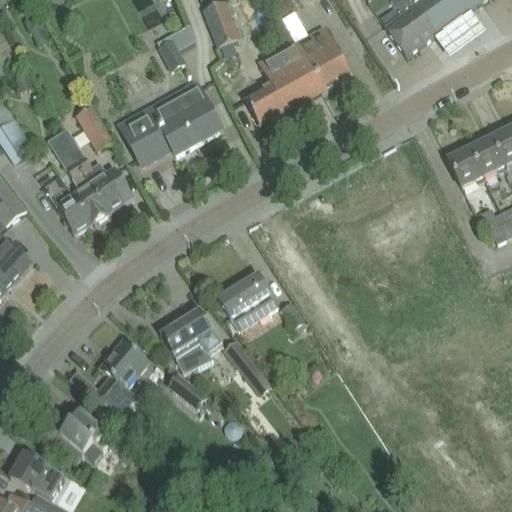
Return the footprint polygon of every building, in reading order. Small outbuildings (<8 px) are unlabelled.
[(386,33),(406,62),(435,41),(491,0),(396,0),(391,4),(403,21),(386,33)] [(224,8),(204,16),(214,41),(218,53),(237,45),(239,45),(224,8)] [(290,35),(303,28),(296,15),(283,23),(290,35)] [(28,21),(25,26),(30,37),(33,38),(45,33),(47,29),(41,18),(37,17),(28,21)] [(470,19),(435,45),(449,64),(484,39),(470,19)] [(324,32),(296,47),(324,96),(352,81),(324,32)] [(172,76),(185,68),(174,47),(160,54),(172,76)] [(260,131),(324,96),(296,47),(259,68),(271,90),(264,94),(262,90),(256,93),(258,97),(245,104),(260,131)] [(142,175),(172,159),(174,162),(223,135),(197,89),(181,97),(186,106),(154,123),(149,115),(118,132),(142,175)] [(97,156),(112,147),(92,112),(76,121),(97,156)] [(15,124),(0,134),(0,149),(14,171),(36,157),(15,124)] [(506,172),(511,168),(511,133),(492,144),(506,172)] [(109,219),(75,168),(85,162),(68,135),(49,147),(81,197),(74,201),(92,230),(110,219),(110,218),(109,219)] [(492,144),(470,154),(484,183),(506,172),(492,144)] [(462,193),(484,183),(470,154),(449,165),(448,164),(447,164),(462,193)] [(109,219),(110,218),(109,217),(133,202),(115,174),(107,180),(100,168),(92,173),(85,162),(75,168),(109,219)] [(42,189),(64,223),(74,240),(90,230),(91,231),(92,230),(74,201),(66,206),(52,183),(42,189)] [(0,187),(0,219),(2,222),(8,230),(24,218),(0,187)] [(380,256),(447,224),(431,191),(364,223),(380,256)] [(497,250),(511,242),(511,232),(504,217),(486,226),(497,250)] [(433,236),(468,306),(488,296),(454,226),(433,236)] [(0,296),(4,300),(32,269),(0,239),(0,296)] [(269,318),(271,316),(278,312),(258,280),(219,305),(238,335),(268,317),(269,318)] [(474,394),(503,422),(511,421),(511,290),(370,352),(463,345),(459,349),(469,373),(497,371),(474,394)] [(293,334),(304,327),(292,308),(281,315),(293,334)] [(223,351),(212,337),(200,317),(175,332),(173,330),(163,337),(164,339),(161,341),(174,361),(176,365),(182,378),(185,376),(197,370),(199,374),(212,367),(209,362),(223,351)] [(237,345),(224,355),(247,385),(260,375),(237,345)] [(127,395),(128,395),(150,369),(123,346),(100,374),(111,383),(127,396),(127,395)] [(208,404),(179,379),(169,392),(198,416),(208,404)] [(127,396),(111,383),(92,405),(122,430),(159,460),(169,449),(141,426),(148,418),(147,412),(128,395),(127,395),(127,396)] [(77,469),(84,460),(94,468),(104,457),(114,446),(95,429),(79,416),(61,438),(53,448),(52,448),(77,469)] [(38,499),(51,506),(59,494),(65,483),(48,474),(49,473),(42,469),(24,459),(10,483),(38,499)] [(38,499),(32,509),(36,511),(60,511),(51,507),(38,499)]
